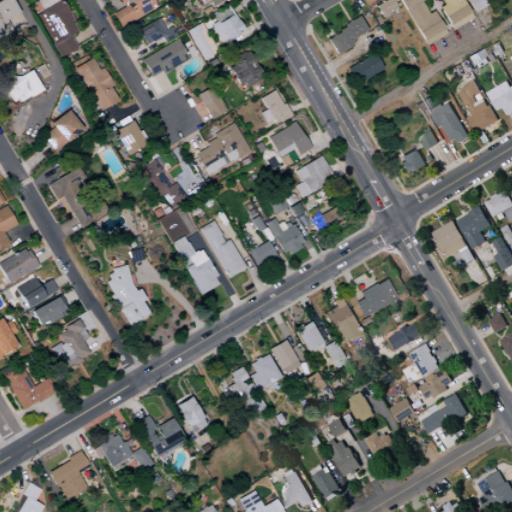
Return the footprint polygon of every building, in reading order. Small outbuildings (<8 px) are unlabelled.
[(5,19),(17,14),(10,0),(0,0),(0,37),(11,32),(5,19)] [(76,49),(69,35),(75,32),(59,1),(55,3),(53,0),(35,0),(31,3),(59,58),(76,49)] [(155,8),(151,0),(117,0),(121,8),(110,13),(118,28),(155,8)] [(378,17),(394,11),(389,0),(385,0),(373,5),(378,17)] [(444,35),(432,11),(425,14),(419,1),(421,0),(397,0),(414,33),(416,32),(423,46),(444,35)] [(438,0),(441,6),(437,8),(441,15),(461,6),(457,0),(438,0)] [(465,0),(472,13),(486,5),(483,0),(465,0)] [(442,17),(450,31),(471,18),(463,5),(442,17)] [(209,25),(218,43),(242,31),(233,13),(209,25)] [(174,36),(169,26),(162,30),(157,19),(136,29),(144,44),(159,37),(161,42),(174,36)] [(324,35),(332,54),(351,46),(348,39),(364,32),(359,20),(324,35)] [(215,52),(199,23),(184,32),(200,61),(215,52)] [(139,57),(148,78),(185,61),(176,41),(139,57)] [(488,65),(481,50),(466,57),(473,71),(488,65)] [(241,90),(261,79),(246,53),(230,62),(235,71),(231,73),(241,90)] [(353,83),(380,71),(372,55),(346,67),(353,83)] [(73,67),(94,112),(115,103),(94,57),(73,67)] [(33,68),(39,79),(47,75),(41,64),(33,68)] [(39,90),(28,69),(6,81),(0,70),(0,99),(7,96),(11,105),(39,90)] [(457,91),(471,117),(468,119),(476,134),(497,122),(475,81),(457,91)] [(511,88),(508,81),(486,93),(496,111),(502,108),(506,116),(511,112),(511,88)] [(208,119),(223,111),(209,87),(194,95),(208,119)] [(264,110),(257,113),(262,123),(269,119),(272,124),(287,116),(273,90),(257,99),(264,110)] [(448,102),(437,108),(430,96),(421,101),(438,130),(442,127),(453,146),(469,137),(448,102)] [(46,124),(50,128),(39,137),(51,152),(79,130),(64,111),(46,124)] [(122,156),(141,147),(131,122),(111,130),(122,156)] [(246,153),(231,123),(209,134),(213,142),(192,153),(202,174),(246,153)] [(307,150),(294,123),(265,137),(275,157),(292,149),(295,155),(307,150)] [(439,144),(430,131),(418,139),(426,152),(439,144)] [(396,158),(405,176),(425,166),(416,148),(396,158)] [(292,186),(298,198),(331,180),(318,156),(291,171),(298,183),(292,186)] [(166,209),(182,201),(174,182),(167,186),(155,159),(134,168),(148,200),(160,194),(166,209)] [(44,185),(53,201),(60,197),(77,229),(105,213),(98,200),(85,207),(74,188),(83,183),(75,168),(44,185)] [(492,218),(504,212),(508,222),(511,220),(511,202),(506,191),(484,201),(492,218)] [(0,208),(0,247),(7,244),(1,232),(14,225),(4,207),(0,208)] [(472,250),(486,243),(480,233),(491,227),(480,207),(456,221),(472,250)] [(338,224),(333,209),(316,215),(319,221),(310,224),(313,233),(338,224)] [(274,218),(264,223),(279,257),(301,247),(291,225),(280,230),(274,218)] [(226,240),(221,242),(210,221),(197,229),(224,279),(242,269),(226,240)] [(467,247),(453,221),(431,233),(445,259),(467,247)] [(200,249),(191,254),(183,237),(170,242),(182,267),(183,266),(197,295),(217,286),(200,249)] [(491,243),(498,254),(493,257),(503,272),(511,266),(511,256),(500,237),(491,243)] [(245,251),(255,269),(275,258),(265,240),(245,251)] [(0,260),(0,273),(4,283),(34,269),(25,249),(0,260)] [(126,326),(146,315),(138,302),(143,300),(137,289),(135,290),(120,265),(98,277),(126,326)] [(48,280),(39,284),(35,276),(13,288),(23,308),(54,292),(48,280)] [(354,302),(361,318),(395,302),(384,279),(357,292),(360,299),(354,302)] [(357,336),(339,297),(330,301),(333,308),(323,313),(338,345),(357,336)] [(35,327),(63,315),(56,298),(28,310),(35,327)] [(507,327),(501,315),(489,322),(495,333),(507,327)] [(0,355),(16,347),(9,336),(15,333),(8,321),(2,324),(0,321),(0,355)] [(47,349),(59,371),(88,356),(79,340),(84,337),(76,321),(54,332),(59,342),(47,349)] [(305,352),(320,344),(309,323),(294,331),(305,352)] [(422,338),(416,324),(388,336),(394,350),(422,338)] [(511,333),(500,340),(511,361),(511,333)] [(280,375),(296,368),(283,341),(267,348),(280,375)] [(321,347),(332,369),(343,363),(332,341),(321,347)] [(409,354),(422,378),(440,368),(426,344),(409,354)] [(294,360),(300,356),(294,345),(287,349),(294,360)] [(247,377),(254,391),(278,379),(265,354),(247,364),(252,374),(247,377)] [(29,387),(18,365),(0,373),(0,375),(18,411),(49,395),(42,381),(29,387)] [(239,381),(244,379),(239,368),(226,374),(231,384),(227,386),(242,420),(262,411),(257,399),(248,403),(239,381)] [(435,379),(418,388),(425,401),(453,385),(444,369),(433,375),(435,379)] [(321,386),(312,373),(301,380),(310,394),(321,386)] [(347,399),(357,424),(373,417),(363,393),(347,399)] [(428,436),(467,414),(456,394),(427,410),(431,415),(420,421),(428,436)] [(187,433),(203,426),(189,397),(174,404),(187,433)] [(396,423),(414,415),(408,399),(389,407),(396,423)] [(134,422),(151,458),(177,446),(170,432),(175,430),(170,419),(151,428),(146,416),(134,422)] [(347,431),(340,419),(327,426),(334,438),(347,431)] [(394,450),(386,431),(365,439),(374,458),(394,450)] [(148,466),(140,448),(127,454),(121,442),(118,443),(113,433),(95,442),(108,471),(132,460),(137,471),(148,466)] [(326,447),(345,479),(361,469),(342,437),(326,447)] [(83,488),(74,471),(85,465),(78,453),(45,471),(61,501),(83,488)] [(310,471),(322,499),(335,493),(322,465),(310,471)] [(284,509),(300,502),(302,507),(311,503),(297,471),(286,476),(289,483),(275,488),(284,509)] [(492,511),(511,502),(511,494),(503,471),(479,481),(492,511)] [(38,490),(25,483),(10,511),(37,511),(41,506),(32,502),(38,490)] [(279,511),(273,500),(260,507),(251,491),(236,500),(242,511),(279,511)] [(461,511),(456,502),(439,511),(461,511)]
